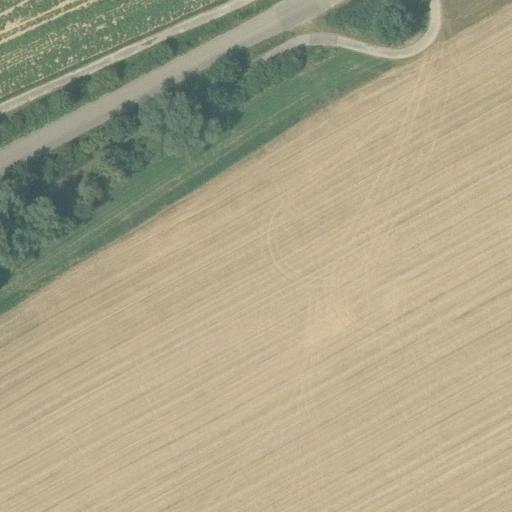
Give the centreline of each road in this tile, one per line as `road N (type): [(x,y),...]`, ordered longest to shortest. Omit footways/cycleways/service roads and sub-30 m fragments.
road 1 (track): [(426,0),(427,9),(396,34),(362,37),(338,27),(299,35),(235,82),(0,215)]
road 2 (track): [(305,0),(0,164)]
road 3 (track): [(234,0),(0,121)]
